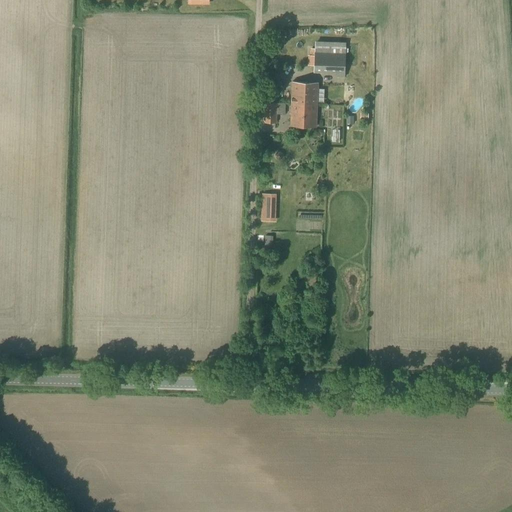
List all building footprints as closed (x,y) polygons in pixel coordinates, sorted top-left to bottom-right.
[(345,78),(346,44),(314,43),(313,73),(336,74),(336,77),(345,78)] [(290,103),(317,104),(317,83),(291,82),(290,103)] [(275,123),(276,103),(264,102),(264,122),(275,123)] [(316,127),(317,104),(290,103),(290,126),(316,127)] [(276,194),(262,194),(261,220),(275,221),(276,194)]
